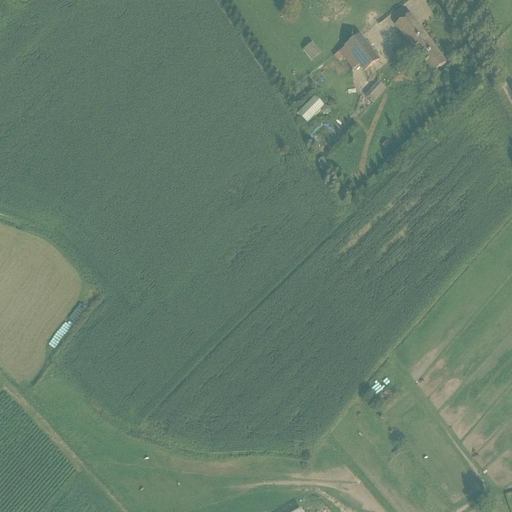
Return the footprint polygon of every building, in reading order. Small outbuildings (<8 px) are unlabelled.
[(431,74),(437,69),(445,63),(409,15),(395,26),(431,74)] [(359,37),(344,48),(345,48),(359,66),(364,72),(378,61),(364,43),(359,37)] [(311,42),(301,50),(310,61),(319,53),(311,42)] [(377,82),(364,95),(373,103),(385,89),(377,82)] [(306,124),(323,106),(313,96),(296,114),(306,124)]
